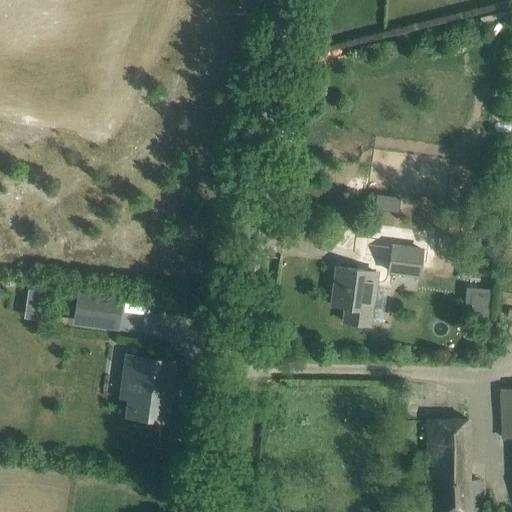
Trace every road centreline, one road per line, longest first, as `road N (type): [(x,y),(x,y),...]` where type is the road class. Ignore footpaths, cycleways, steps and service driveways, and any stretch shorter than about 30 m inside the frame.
road 1 (tertiary): [(216,511),(282,0)]
road 2 (unknown): [(234,368),(482,377),(511,367)]
